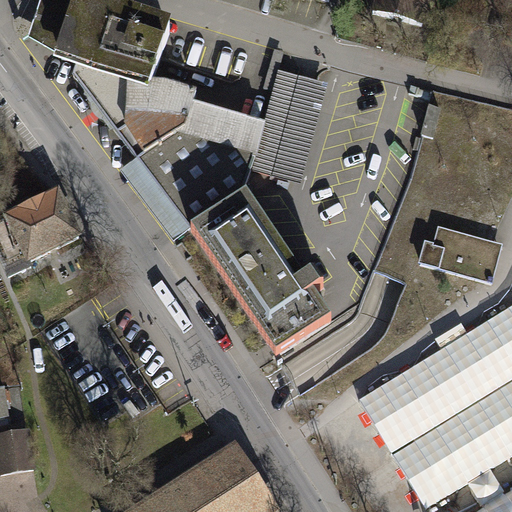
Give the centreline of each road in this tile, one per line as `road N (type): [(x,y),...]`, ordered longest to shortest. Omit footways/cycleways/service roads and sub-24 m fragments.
road 1 (tertiary): [(0,63),(312,511)]
road 2 (residential): [(160,0),(433,78)]
